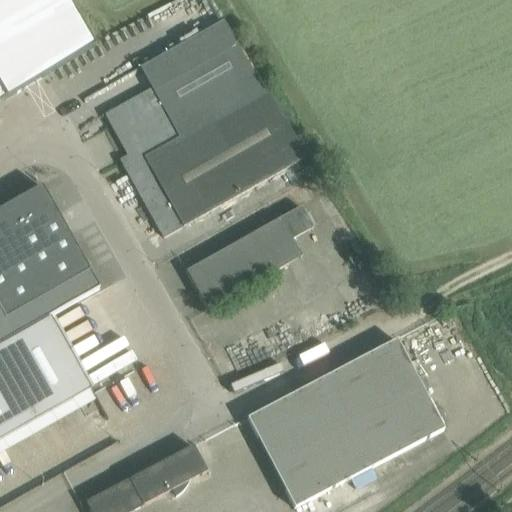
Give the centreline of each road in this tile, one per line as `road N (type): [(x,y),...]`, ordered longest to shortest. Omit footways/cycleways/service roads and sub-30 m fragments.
road 1 (unclassified): [(219,415),(59,128),(0,161)]
road 2 (unclassified): [(219,415),(422,309)]
